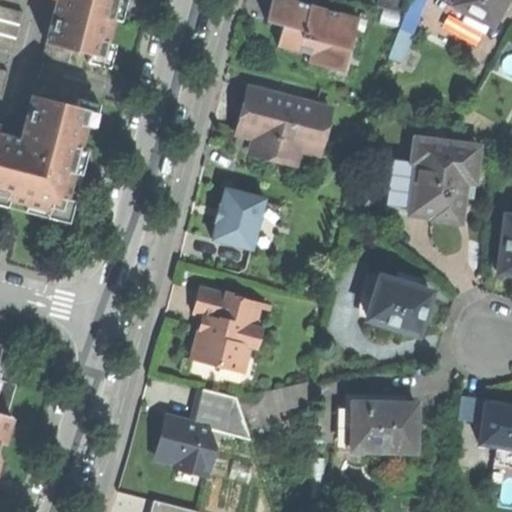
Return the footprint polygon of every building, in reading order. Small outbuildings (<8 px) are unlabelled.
[(58,0),(44,56),(70,62),(73,49),(91,54),(89,62),(111,68),(117,45),(110,43),(116,19),(120,0),(58,0)] [(128,0),(120,0),(116,19),(123,21),(126,10),(128,0)] [(360,18),(291,0),(273,0),(271,8),(268,21),(284,26),(279,45),(312,54),(310,62),(336,69),(345,36),(355,39),(360,18)] [(406,14),(407,10),(411,0),(380,0),(379,7),(406,14)] [(411,0),(407,10),(426,20),(436,0),(411,0)] [(446,0),(494,27),(509,0),(446,0)] [(0,47),(15,51),(25,11),(0,5),(0,4),(0,47)] [(346,72),(355,39),(345,36),(336,69),(346,72)] [(0,94),(3,96),(9,70),(0,67),(0,94)] [(50,216),(70,221),(75,201),(68,199),(75,172),(81,149),(87,125),(95,127),(101,104),(80,98),(78,106),(60,102),(63,89),(37,82),(22,140),(0,134),(0,196),(12,199),(52,209),(50,216)] [(331,108),(250,87),(244,110),(238,134),(254,138),(250,153),(298,165),(301,150),(318,155),(331,108)] [(434,216),(434,219),(449,221),(461,222),(466,181),(475,182),(479,148),(417,140),(414,162),(418,162),(412,213),(434,216)] [(89,151),(81,149),(75,172),(83,174),(87,161),(89,151)] [(266,197),(226,187),(222,205),(219,204),(217,212),(215,222),(217,222),(213,238),(253,248),(266,197)] [(0,203),(10,206),(12,199),(0,196),(0,203)] [(511,274),(511,215),(505,215),(498,273),(511,274)] [(376,296),(369,319),(419,334),(425,316),(432,292),(413,286),(416,277),(399,272),(397,281),(374,274),(368,294),(376,296)] [(239,299),(240,296),(227,293),(226,296),(200,289),(194,314),(203,317),(215,320),(212,331),(200,328),(192,360),(240,373),(247,347),(255,349),(260,329),(251,327),(257,304),(239,299)] [(202,323),(200,328),(212,331),(215,320),(203,317),(202,323)] [(0,445),(3,435),(7,436),(13,418),(9,417),(18,385),(0,379),(0,355),(2,349),(0,347),(0,445)] [(239,396),(249,428),(283,422),(280,410),(310,402),(311,382),(273,390),(273,388),(239,396)] [(237,398),(203,390),(194,425),(167,418),(162,438),(156,459),(177,464),(176,469),(208,476),(216,446),(211,430),(253,440),(249,428),(239,396),(237,398)] [(341,448),(415,450),(415,427),(416,405),(388,404),(388,395),(348,394),(348,415),(342,415),(341,448)] [(511,407),(509,407),(510,402),(497,401),(488,400),(485,419),(477,418),(476,431),(483,432),(481,444),(499,446),(497,465),(511,466),(511,407)] [(195,511),(154,502),(151,511),(195,511)]
